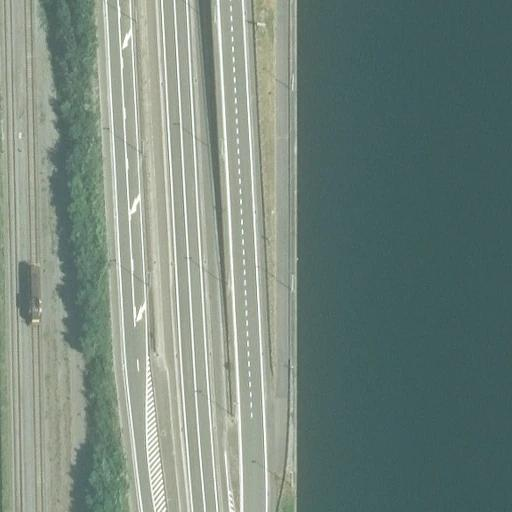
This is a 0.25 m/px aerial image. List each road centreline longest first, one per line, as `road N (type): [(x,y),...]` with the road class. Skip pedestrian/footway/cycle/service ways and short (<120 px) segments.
road 1 (secondary): [(205,511),(174,0)]
road 2 (secondary): [(118,0),(148,511)]
road 3 (secondary): [(256,511),(230,0)]
